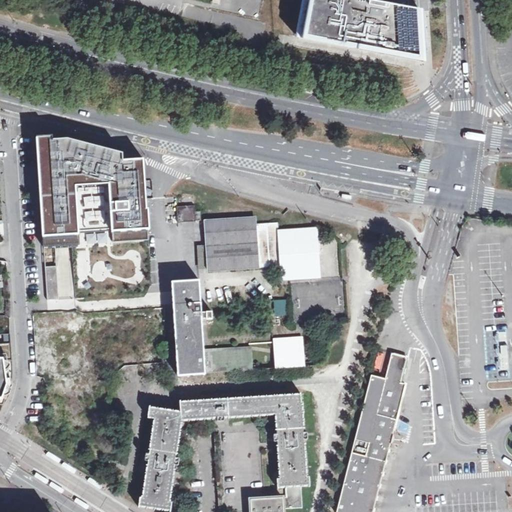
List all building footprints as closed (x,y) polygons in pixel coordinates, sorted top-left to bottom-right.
[(259,17),(262,0),(212,0),(212,6),(259,17)] [(422,60),(420,10),(360,0),(307,0),(300,36),(422,60)] [(360,0),(420,10),(418,0),(360,0)] [(37,137),(43,236),(69,235),(69,231),(79,231),(112,229),(113,243),(149,241),(148,230),(150,230),(149,210),(147,210),(146,199),(142,199),(141,169),(145,169),(144,160),(55,136),(37,137)] [(196,220),(201,219),(200,210),(195,211),(195,204),(178,205),(179,222),(196,221),(196,220)] [(255,217),(205,220),(208,270),(280,266),(281,281),(319,279),(316,228),(279,230),(278,222),(256,223),(255,217)] [(69,235),(43,236),(44,247),(80,245),(79,231),(69,231),(69,235)] [(323,262),(337,262),(335,243),(322,244),(323,262)] [(57,266),(45,267),(45,275),(57,275),(57,266)] [(57,275),(45,275),(47,300),(58,299),(57,275)] [(204,354),(200,281),(172,283),(178,376),(206,374),(206,373),(252,370),(250,350),(204,354)] [(275,316),(288,316),(287,300),(275,301),(275,316)] [(301,366),(300,346),(302,346),(301,339),(274,341),(276,368),(301,366)] [(406,357),(391,354),(384,381),(372,378),(337,511),(372,511),(391,439),(405,386),(400,384),(406,357)] [(375,354),(371,370),(381,372),(385,356),(375,354)] [(139,505),(168,510),(182,422),(274,416),(278,480),(282,481),(282,484),(286,484),(287,497),(287,503),(283,503),(282,497),(251,498),(251,511),(283,511),(283,509),(303,508),(301,483),(305,483),(300,394),(180,401),(180,411),(150,407),(148,418),(156,419),(144,496),(142,496),(141,497),(140,497),(139,505)] [(214,433),(217,482),(224,482),(221,433),(214,433)] [(61,460),(48,452),(45,456),(58,464),(61,460)] [(73,470),(75,472),(76,470),(63,462),(61,464),(72,471),(73,470)] [(61,465),(74,474),(75,472),(73,470),(72,471),(61,464),(61,465)] [(48,481),(36,473),(34,476),(46,484),(48,481)] [(102,486),(89,478),(87,481),(100,489),(102,486)] [(63,490),(51,482),(50,484),(53,486),(53,485),(63,491),(63,490)] [(53,486),(50,484),(49,486),(61,493),(63,491),(53,485),(53,486)] [(89,507),(76,498),(74,502),(87,510),(89,507)]
